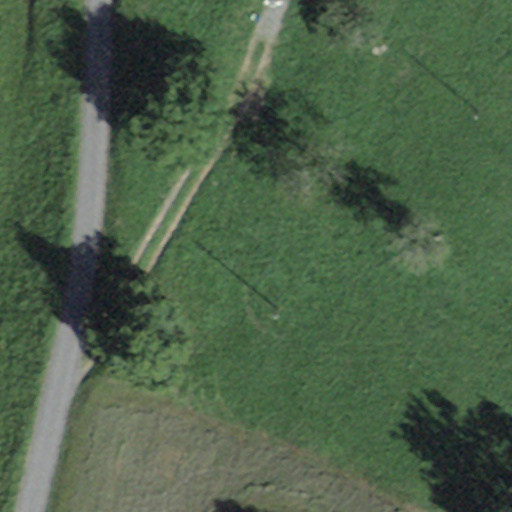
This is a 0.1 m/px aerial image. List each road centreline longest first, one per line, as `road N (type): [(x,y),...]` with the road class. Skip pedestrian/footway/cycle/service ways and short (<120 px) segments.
road 1 (unclassified): [(30,511),(88,230),(104,0)]
road 2 (track): [(280,0),(205,164),(93,346),(65,365)]
